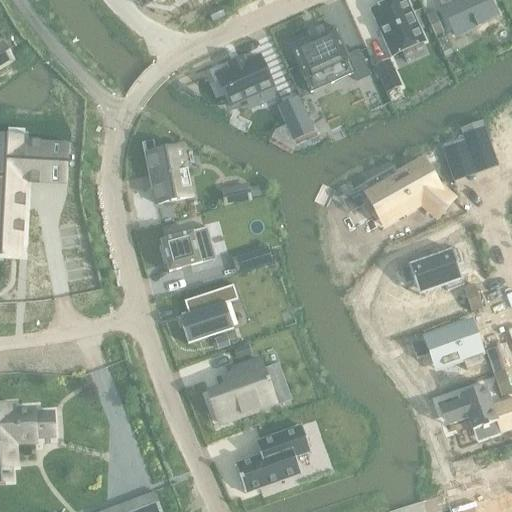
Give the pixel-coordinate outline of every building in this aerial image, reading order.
[(404,0),(397,0),(372,12),(392,57),(424,43),(404,0)] [(439,0),(454,33),(475,24),(477,29),(480,28),(479,27),(497,17),(487,0),(439,0)] [(220,8),(208,13),(212,23),(225,18),(220,8)] [(435,13),(426,17),(435,38),(444,34),(435,13)] [(292,47),(290,48),(305,82),(325,72),(331,85),(353,75),(356,83),(369,77),(358,53),(347,58),(335,28),(323,34),(322,30),(309,36),(311,40),(292,48),(292,47)] [(0,66),(11,61),(2,46),(0,47),(0,66)] [(231,71),(216,77),(228,105),(230,108),(232,107),(273,88),(260,58),(245,65),(243,60),(229,66),(231,71)] [(376,79),(366,84),(377,109),(387,104),(376,79)] [(298,99),(278,108),(289,132),(293,141),(303,137),(313,133),(298,99)] [(460,131),(464,142),(468,154),(491,147),(482,123),(460,131)] [(0,255),(19,256),(23,181),(64,183),(65,148),(25,146),(25,143),(0,141),(0,255)] [(464,142),(442,150),(446,162),(468,154),(464,142)] [(157,168),(150,169),(154,188),(153,188),(154,190),(157,206),(192,199),(192,195),(182,148),(154,153),(157,168)] [(365,186),(340,200),(349,215),(381,197),(394,220),(421,205),(430,213),(446,194),(435,183),(422,162),(395,177),(392,171),(365,186)] [(207,229),(161,243),(170,275),(216,262),(207,229)] [(269,250),(250,256),(255,271),(274,265),(269,250)] [(457,252),(408,270),(418,299),(468,281),(457,252)] [(188,316),(180,318),(181,321),(184,329),(182,329),(188,346),(197,343),(234,331),(226,308),(225,306),(238,301),(233,287),(220,291),(184,303),(188,316)] [(475,287),(463,291),(471,314),(471,315),(483,311),(483,310),(475,287)] [(425,339),(410,344),(416,360),(431,356),(438,353),(443,369),(463,362),(467,372),(486,366),(477,341),(474,342),(467,324),(425,339)] [(226,337),(215,341),(219,351),(229,347),(226,337)] [(247,348),(235,353),(238,360),(249,355),(247,348)] [(497,349),(485,353),(493,376),(505,372),(497,349)] [(240,384),(208,395),(215,413),(219,425),(226,423),(276,405),(269,385),(270,384),(269,381),(267,381),(260,361),(235,370),(240,384)] [(505,372),(493,376),(501,399),(511,394),(511,392),(505,372)] [(464,403),(448,409),(455,426),(470,420),(475,432),(498,423),(501,429),(511,424),(511,403),(494,410),(485,388),(462,397),(464,403)] [(0,482),(12,482),(11,468),(16,468),(15,447),(36,445),(36,439),(54,438),(53,415),(35,417),(35,416),(34,410),(12,412),(8,412),(0,412),(0,482)] [(260,457),(235,466),(245,495),(301,475),(295,459),(311,453),(302,428),(256,444),(260,457)]
